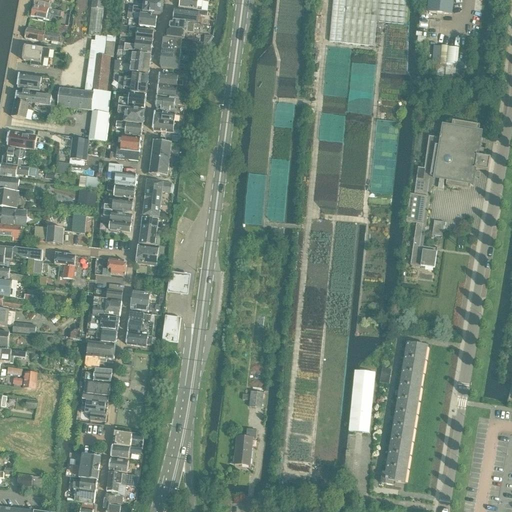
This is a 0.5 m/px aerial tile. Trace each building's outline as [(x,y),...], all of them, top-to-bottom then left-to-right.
[(49,10),(51,0),(49,0),(35,0),(33,6),(49,10)] [(134,7),(133,14),(134,14),(135,14),(141,15),(143,16),(143,14),(157,15),(160,16),(160,11),(163,11),(164,2),(147,0),(145,0),(144,8),(134,7)] [(179,9),(193,11),(200,12),(202,12),(202,4),(200,4),(201,2),(209,3),(209,0),(181,0),(181,1),(179,2),(179,9)] [(375,47),(377,23),(404,26),(406,0),(333,0),(330,42),(375,47)] [(430,0),(429,13),(451,15),(452,0),(430,0)] [(91,42),(85,92),(62,90),(60,92),(58,107),(94,112),(108,113),(110,93),(106,93),(111,57),(112,57),(115,37),(107,36),(107,38),(100,37),(104,2),(92,1),(91,9),(92,9),(89,36),(96,37),(95,43),(91,42)] [(31,17),(49,21),(50,16),(60,18),(61,13),(33,7),(31,17)] [(173,17),(172,22),(196,25),(197,18),(197,14),(192,13),(176,11),(175,11),(175,14),(173,17)] [(134,15),(134,19),(140,20),(139,27),(154,29),(155,29),(157,17),(143,16),(141,15),(135,14),(134,14),(134,15)] [(170,25),(169,31),(194,34),(194,28),(202,29),(203,25),(196,25),(172,22),(172,25),(170,25)] [(137,34),(136,41),(152,43),(152,42),(154,40),(153,38),(154,33),(136,30),(136,28),(130,28),(125,27),(124,32),(129,33),(137,34)] [(43,43),(44,41),(58,44),(59,37),(49,34),(44,34),(27,30),(25,39),(43,43)] [(167,32),(166,39),(197,42),(199,42),(199,40),(194,39),(195,34),(194,34),(187,33),(169,31),(169,32),(167,32)] [(208,44),(213,37),(204,36),(203,44),(208,44)] [(197,42),(166,39),(166,40),(164,40),(163,47),(182,49),(182,45),(191,46),(191,45),(197,45),(197,42)] [(118,50),(129,52),(130,51),(151,54),(152,49),(153,47),(152,45),(152,43),(136,41),(136,46),(126,45),(125,48),(118,47),(118,50)] [(51,45),(50,50),(42,49),(42,50),(25,47),(23,61),(31,63),(31,66),(46,68),(49,51),(54,52),(54,51),(60,52),(61,47),(51,45)] [(457,65),(458,48),(448,47),(446,64),(457,65)] [(163,49),(162,59),(188,62),(189,58),(180,56),(181,51),(163,49)] [(133,54),(132,63),(150,65),(150,62),(151,60),(151,58),(151,56),(133,54)] [(162,59),(161,69),(179,71),(179,65),(184,66),(188,66),(188,62),(162,59)] [(131,72),(149,75),(149,74),(150,72),(149,69),(150,65),(132,63),(131,72)] [(39,93),(40,85),(52,86),(53,80),(19,75),(17,89),(39,93)] [(119,83),(120,83),(125,83),(124,85),(147,88),(148,84),(148,82),(148,80),(148,77),(133,75),(133,80),(120,78),(119,83)] [(160,75),(159,86),(177,88),(177,86),(182,86),(183,82),(178,81),(178,77),(160,75)] [(131,94),(147,95),(147,91),(148,90),(147,88),(124,85),(124,88),(132,89),(131,94)] [(159,86),(157,97),(185,101),(186,96),(176,94),(177,88),(159,86)] [(52,98),(17,92),(15,102),(34,105),(50,108),(52,98)] [(118,107),(119,107),(145,110),(147,97),(130,95),(129,101),(119,100),(118,107)] [(157,97),(156,109),(157,109),(157,113),(175,116),(176,111),(174,111),(175,104),(177,104),(177,106),(184,106),(184,101),(185,101),(157,97)] [(31,121),(34,105),(15,102),(12,118),(31,121)] [(119,109),(118,116),(125,116),(144,119),(145,112),(119,109)] [(94,112),(90,141),(105,143),(109,114),(108,113),(94,112)] [(155,113),(154,125),(159,126),(159,125),(179,127),(180,123),(174,123),(175,116),(157,113),(155,113)] [(49,115),(48,123),(55,125),(57,117),(49,115)] [(125,116),(125,124),(144,126),(144,119),(125,116)] [(410,195),(406,223),(416,224),(413,246),(423,248),(426,227),(433,178),(440,179),(439,189),(443,190),(444,180),(447,180),(446,186),(469,190),(470,186),(473,186),(474,177),(479,178),(480,172),(475,171),(476,169),(488,171),(491,158),(478,156),(478,153),(483,154),(484,148),(480,148),(482,131),(479,131),(479,129),(479,126),(452,122),(452,127),(443,126),(443,127),(441,127),(440,132),(442,132),(441,137),(440,137),(440,139),(429,137),(424,169),(418,168),(416,179),(414,195),(410,195)] [(126,136),(142,138),(144,126),(125,124),(112,123),(111,126),(117,127),(117,129),(127,130),(126,136)] [(154,125),(153,132),(154,132),(173,134),(174,131),(178,131),(179,127),(159,125),(159,126),(154,125)] [(37,137),(9,132),(6,146),(34,151),(37,137)] [(116,155),(116,159),(138,162),(139,154),(140,154),(142,140),(123,137),(123,138),(122,145),(118,144),(116,155)] [(73,138),(71,160),(82,161),(85,140),(73,138)] [(154,142),(150,175),(168,178),(172,144),(154,142)] [(20,167),(21,162),(19,160),(21,160),(25,158),(26,152),(20,151),(4,148),(1,164),(20,167)] [(58,163),(57,173),(67,174),(69,164),(58,163)] [(0,176),(16,178),(17,175),(28,177),(29,169),(1,165),(0,172),(0,176)] [(110,165),(108,180),(116,181),(115,185),(135,187),(136,187),(137,176),(122,175),(123,167),(110,165)] [(100,179),(87,177),(85,189),(98,191),(100,179)] [(0,189),(32,194),(33,188),(18,187),(19,181),(0,178),(0,189)] [(147,181),(143,217),(159,219),(162,192),(171,193),(172,185),(147,181)] [(114,198),(134,200),(135,190),(108,187),(107,190),(115,191),(114,198)] [(0,207),(16,209),(17,198),(18,192),(0,190),(0,207)] [(80,191),(78,206),(95,208),(97,193),(80,191)] [(101,210),(105,211),(132,214),(133,203),(113,201),(113,207),(101,206),(101,210)] [(0,224),(27,227),(28,213),(0,210),(0,224)] [(112,214),(111,222),(131,225),(132,216),(112,214)] [(74,217),(72,233),(85,234),(86,218),(74,217)] [(143,218),(141,234),(142,234),(142,236),(156,237),(156,236),(158,220),(143,218)] [(110,230),(130,233),(131,225),(111,222),(110,230)] [(432,237),(442,239),(444,223),(434,222),(432,237)] [(0,226),(0,237),(20,239),(21,228),(0,226)] [(47,242),(46,245),(62,246),(63,246),(63,241),(64,232),(64,231),(48,229),(47,242)] [(140,237),(139,244),(155,246),(156,239),(156,237),(142,236),(142,237),(140,237)] [(413,246),(410,266),(434,269),(437,250),(423,248),(413,246)] [(139,247),(137,265),(157,267),(158,259),(163,259),(165,247),(159,247),(159,249),(139,247)] [(12,262),(13,254),(13,250),(0,248),(0,266),(9,267),(10,262),(12,262)] [(35,262),(33,273),(33,275),(41,276),(43,262),(42,262),(44,252),(16,249),(14,251),(13,250),(13,254),(23,259),(29,260),(35,262)] [(56,254),(54,265),(65,266),(74,267),(75,266),(76,256),(56,254)] [(108,270),(103,269),(102,276),(111,277),(111,275),(125,276),(127,264),(125,262),(109,260),(108,270)] [(73,280),(74,267),(65,266),(63,279),(73,280)] [(0,279),(12,281),(30,282),(30,277),(9,275),(10,270),(0,268),(0,279)] [(171,271),(169,291),(188,294),(191,273),(171,271)] [(0,296),(11,297),(12,281),(0,279),(0,296)] [(109,291),(108,299),(108,300),(108,302),(122,303),(123,293),(109,291)] [(134,292),(132,303),(149,305),(151,294),(134,292)] [(0,306),(9,307),(11,306),(11,308),(22,310),(23,302),(4,299),(4,297),(0,296),(0,306)] [(80,299),(72,296),(69,302),(78,306),(80,299)] [(95,307),(93,316),(91,316),(105,318),(105,316),(120,317),(122,303),(108,302),(108,300),(108,299),(95,298),(94,307),(95,307)] [(131,310),(148,313),(149,310),(149,305),(132,303),(131,310)] [(0,326),(1,326),(7,327),(9,311),(0,310),(0,326)] [(131,312),(130,320),(150,323),(151,315),(148,315),(131,312)] [(100,329),(102,330),(118,332),(120,320),(105,318),(91,316),(90,325),(100,326),(100,329)] [(163,342),(178,344),(181,319),(166,317),(165,319),(163,342)] [(129,331),(129,334),(152,337),(154,324),(150,323),(130,320),(128,331),(129,331)] [(14,325),(13,332),(13,334),(35,337),(36,326),(24,324),(24,326),(14,325)] [(97,340),(101,340),(103,340),(102,343),(117,345),(118,334),(102,332),(103,331),(94,330),(91,330),(87,330),(87,335),(91,335),(98,336),(97,340)] [(0,347),(8,348),(10,334),(0,332),(0,347)] [(128,334),(127,345),(146,348),(147,343),(152,344),(153,337),(152,337),(129,334),(128,334)] [(86,369),(96,371),(99,371),(100,365),(98,363),(94,362),(94,359),(114,362),(116,347),(89,343),(86,369)] [(393,486),(393,485),(393,482),(405,484),(427,347),(414,344),(407,344),(386,474),(383,473),(381,484),(393,486)] [(0,362),(13,364),(14,357),(25,358),(26,353),(0,350),(0,362)] [(8,369),(7,374),(22,377),(23,371),(8,369)] [(380,384),(389,385),(391,371),(382,369),(380,384)] [(95,375),(86,374),(85,383),(94,384),(94,383),(111,384),(113,373),(99,371),(96,371),(95,375)] [(354,372),(349,432),(369,434),(375,374),(354,372)] [(26,373),(24,389),(35,391),(37,374),(26,373)] [(89,384),(87,395),(110,397),(111,386),(94,384),(85,383),(89,384)] [(249,407),(262,409),(263,394),(251,393),(249,407)] [(84,394),(82,407),(93,409),(93,407),(108,410),(110,397),(87,395),(84,394)] [(25,408),(36,410),(37,402),(26,401),(25,408)] [(91,414),(90,421),(106,423),(108,412),(106,411),(106,412),(93,410),(93,409),(82,407),(81,413),(91,414)] [(234,464),(250,466),(252,440),(256,440),(257,431),(247,430),(246,438),(237,437),(234,464)] [(115,433),(113,445),(130,448),(132,439),(142,440),(142,435),(134,433),(134,435),(115,433)] [(113,446),(111,458),(129,460),(130,453),(141,455),(142,455),(142,450),(113,446)] [(81,467),(81,468),(99,470),(100,469),(101,459),(98,458),(83,456),(81,467)] [(111,460),(110,472),(127,474),(129,462),(111,460)] [(81,469),(79,479),(82,480),(98,482),(99,471),(99,470),(81,468),(81,469)] [(109,474),(107,492),(118,494),(119,486),(138,488),(140,478),(131,476),(109,474)] [(32,489),(32,488),(41,488),(41,478),(19,476),(18,487),(32,489)] [(74,484),(73,490),(77,490),(96,493),(98,482),(82,480),(81,485),(74,484)] [(77,490),(75,503),(78,503),(82,504),(95,506),(96,493),(77,490)] [(106,495),(105,504),(105,505),(122,507),(123,497),(106,495)]
